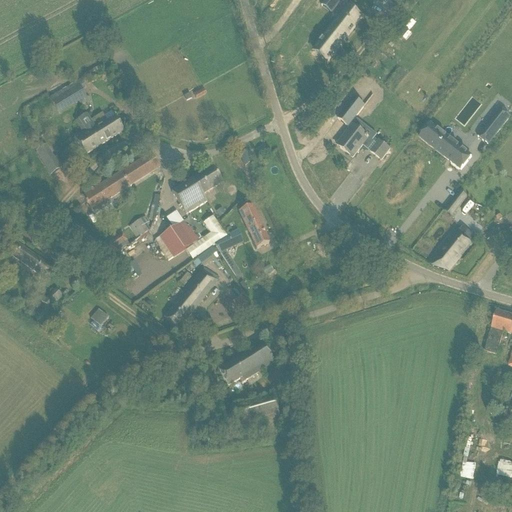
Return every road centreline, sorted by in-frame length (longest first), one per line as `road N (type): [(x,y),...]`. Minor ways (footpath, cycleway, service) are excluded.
road 1 (unclassified): [(185,353),(40,246),(36,231),(127,141),(197,155),(281,124)]
road 2 (unclassified): [(185,353),(423,272)]
road 3 (unclassified): [(0,491),(98,390),(185,353)]
road 4 (unclassified): [(423,272),(326,214),(301,178),(281,124)]
road 5 (unclassified): [(281,124),(243,0)]
